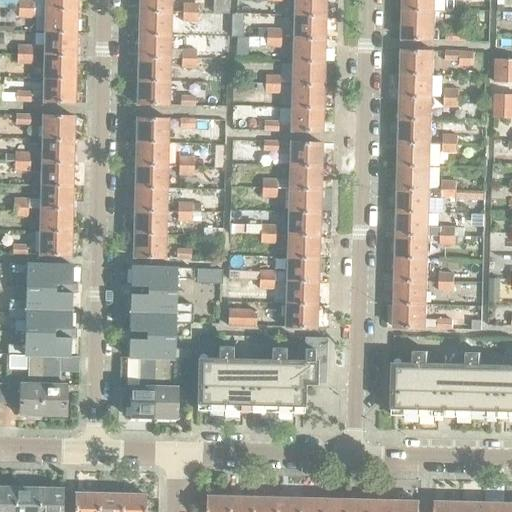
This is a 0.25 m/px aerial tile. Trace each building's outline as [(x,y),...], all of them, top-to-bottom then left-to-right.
[(75,10),(75,0),(16,0),(17,9),(32,9),(44,9),(75,10)] [(170,0),(138,0),(138,11),(196,13),(196,4),(170,3),(170,0)] [(293,0),(293,15),(324,16),(324,0),(266,0),(266,1),(281,1),(280,0),(293,0)] [(403,0),(403,14),(434,15),(434,0),(403,0)] [(32,18),(32,9),(17,9),(17,18),(32,18)] [(44,9),(44,32),(75,33),(75,10),(44,9)] [(196,22),(196,13),(138,11),(138,34),(169,35),(170,13),(181,13),(181,22),(196,22)] [(434,40),(434,15),(403,14),(403,40),(434,40)] [(323,39),(324,16),(293,15),(292,38),(323,39)] [(265,29),(265,38),(280,38),(280,30),(265,29)] [(465,32),(445,31),(445,42),(464,42),(465,32)] [(43,55),(74,56),(75,33),(44,32),(43,55)] [(138,34),(137,57),(169,58),(169,35),(138,34)] [(280,38),(265,38),(264,47),(279,47),(280,38)] [(323,62),(323,39),(292,38),(292,61),(323,62)] [(16,45),(16,55),(31,55),(31,45),(16,45)] [(181,50),(181,58),(195,59),(195,50),(181,50)] [(402,74),(433,74),(433,51),(402,50),(402,74)] [(473,52),(445,51),(445,61),(459,61),(459,66),(473,66),(473,52)] [(31,55),(16,55),(16,64),(31,64),(31,55)] [(43,55),(43,78),(74,79),(74,56),(43,55)] [(169,58),(137,57),(137,80),(168,81),(168,68),(195,69),(195,59),(181,58),(181,59),(169,58)] [(493,83),(511,83),(511,59),(494,59),(493,83)] [(322,85),(323,62),(292,61),(291,84),(322,85)] [(432,97),(433,74),(402,74),(401,97),(432,97)] [(264,75),(264,84),(278,84),(279,75),(264,75)] [(73,102),(74,79),(43,78),(42,102),(73,102)] [(168,81),(137,80),(136,104),(168,105),(168,81)] [(278,93),(278,84),(264,84),(264,93),(278,93)] [(322,108),(322,85),(291,84),(290,107),(322,108)] [(444,89),(444,99),(458,99),(458,90),(444,89)] [(29,92),(15,92),(15,102),(29,102),(29,92)] [(511,94),(494,94),(493,118),(511,118),(511,94)] [(194,97),(179,96),(179,106),(193,106),(194,97)] [(401,97),(400,120),(431,120),(432,97),(401,97)] [(458,99),(444,99),(443,108),(458,108),(458,99)] [(322,108),(290,107),(290,131),(321,132),(322,108)] [(29,115),(14,114),(14,124),(29,125),(29,115)] [(42,116),(41,139),(72,140),(73,116),(42,116)] [(136,118),(135,141),(166,142),(167,118),(136,118)] [(193,119),(179,119),(179,129),(193,129),(193,119)] [(431,137),(431,120),(400,120),(400,143),(457,144),(457,138),(431,137)] [(277,121),(262,121),(262,131),(277,131),(277,121)] [(41,139),(41,162),(72,163),(72,140),(41,139)] [(135,141),(135,164),(166,165),(166,142),(135,141)] [(277,141),(262,141),(262,151),(276,151),(277,141)] [(320,143),(289,142),(289,165),(320,166),(320,143)] [(400,143),(399,166),(430,167),(431,144),(442,145),(442,153),(457,154),(457,144),(400,143)] [(13,153),(13,162),(28,162),(28,153),(13,153)] [(177,157),(177,166),(192,166),(192,157),(177,157)] [(41,162),(28,162),(13,162),(13,171),(41,171),(40,185),(71,186),(72,163),(41,162)] [(135,164),(134,187),(165,188),(166,165),(135,164)] [(320,166),(289,165),(288,180),(261,179),(261,188),(319,189),(320,166)] [(192,166),(177,166),(177,175),(191,175),(192,166)] [(429,189),(430,167),(399,166),(398,189),(429,189)] [(441,181),(441,190),(456,190),(456,181),(441,181)] [(71,209),(71,186),(40,185),(40,200),(12,199),(12,207),(71,209)] [(165,203),(165,188),(134,187),(134,210),(191,212),(191,203),(165,203)] [(287,212),(318,212),(319,189),(261,188),(261,198),(275,198),(276,189),(288,189),(287,212)] [(398,189),(398,212),(429,213),(429,199),(456,200),(456,190),(441,190),(429,189),(398,189)] [(40,217),(39,231),(70,232),(71,209),(12,207),(12,216),(40,217)] [(134,210),(133,233),(164,234),(165,221),(191,221),(191,212),(134,210)] [(318,212),(287,212),(287,235),(318,235),(318,212)] [(428,227),(429,213),(398,212),(397,235),(428,236),(455,236),(455,227),(428,227)] [(259,226),(259,234),(274,235),(274,226),(259,226)] [(39,255),(70,255),(70,232),(39,231),(39,255)] [(133,233),(133,257),(164,257),(164,234),(133,233)] [(274,235),(259,234),(259,243),(274,244),(274,235)] [(318,235),(287,235),(286,258),(317,258),(318,235)] [(455,236),(428,236),(397,235),(396,258),(427,259),(428,236),(440,236),(440,245),(455,245),(455,236)] [(26,245),(11,245),(11,255),(26,255),(26,245)] [(190,250),(175,249),(175,259),(190,260),(190,250)] [(317,258),(286,258),(285,280),(273,280),(273,271),(258,271),(258,280),(317,281),(317,258)] [(427,282),(427,259),(396,258),(396,281),(427,282)] [(7,353),(28,354),(43,354),(59,355),(69,355),(72,265),(9,263),(9,273),(25,274),(24,299),(8,299),(8,318),(24,319),(23,344),(7,344),(7,353)] [(128,357),(138,357),(153,357),(169,358),(189,358),(189,348),(173,348),(174,322),(190,323),(191,304),(175,303),(175,278),(192,278),(192,268),(130,266),(128,357)] [(208,284),(208,270),(196,269),(195,283),(208,284)] [(221,270),(208,270),(208,284),(221,284),(221,270)] [(438,273),(438,282),(453,283),(453,274),(438,273)] [(258,289),(285,290),(285,304),(316,305),(317,281),(258,280),(239,279),(239,292),(258,292),(258,289)] [(426,305),(427,282),(396,281),(395,304),(426,305)] [(453,283),(438,282),(438,291),(453,291),(453,283)] [(316,305),(285,304),(284,327),(315,328),(316,305)] [(395,304),(394,327),(425,328),(426,305),(395,304)] [(255,310),(228,310),(227,325),(255,327),(255,310)] [(452,320),(437,320),(437,330),(452,330),(452,320)] [(196,410),(303,412),(304,383),(315,384),(315,379),(325,380),(326,337),(304,337),(303,365),(283,365),(284,348),(270,348),(269,364),(231,363),(231,347),(217,347),(217,363),(197,363),(196,410)] [(392,415),(511,417),(511,370),(480,369),(480,353),(466,353),(466,369),(427,368),(428,352),(413,351),(413,368),(393,367),(392,415)] [(17,414),(41,415),(43,354),(28,354),(27,383),(18,383),(17,414)] [(59,355),(43,354),(41,415),(65,415),(66,385),(58,384),(59,355)] [(128,417),(151,418),(153,357),(138,357),(137,387),(129,386),(128,417)] [(168,388),(169,358),(153,357),(151,418),(176,418),(177,388),(168,388)] [(12,511),(13,485),(0,484),(0,511),(12,511)] [(37,511),(38,486),(13,485),(12,511),(37,511)] [(61,511),(62,486),(38,486),(37,511),(61,511)] [(97,511),(98,493),(74,492),(73,511),(97,511)] [(120,511),(121,493),(98,493),(97,511),(120,511)] [(144,511),(145,494),(121,493),(120,511),(144,511)] [(208,511),(232,511),(233,496),(209,495),(208,511)] [(233,496),(232,511),(255,511),(256,496),(233,496)] [(278,511),(279,497),(256,496),(255,511),(278,511)] [(301,511),(302,497),(279,497),(278,511),(301,511)] [(325,511),(325,498),(302,497),(301,511),(325,511)] [(325,498),(325,511),(348,511),(349,499),(325,498)] [(371,511),(372,499),(349,499),(348,511),(371,511)] [(372,499),(371,511),(395,511),(396,500),(372,499)] [(419,511),(420,500),(396,500),(395,511),(419,511)] [(457,511),(458,502),(435,501),(435,511),(457,511)] [(457,511),(481,511),(482,502),(458,502),(457,511)] [(481,511),(503,511),(504,503),(482,502),(481,511)] [(503,511),(511,511),(511,502),(504,503),(503,511)]
